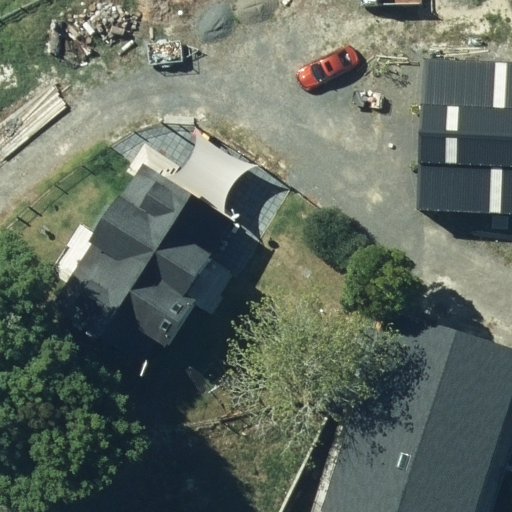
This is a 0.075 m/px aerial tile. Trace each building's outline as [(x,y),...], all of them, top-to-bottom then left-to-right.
[(370,31),(304,6),(286,55),(352,80),(370,31)] [(440,228),(511,237),(511,131),(453,123),(440,228)] [(59,306),(150,366),(166,341),(177,347),(206,300),(197,295),(243,222),(150,163),(121,208),(115,204),(98,230),(105,235),(59,306)] [(386,399),(511,428),(511,339),(406,315),(386,399)] [(161,420),(172,394),(143,382),(132,408),(161,420)]
